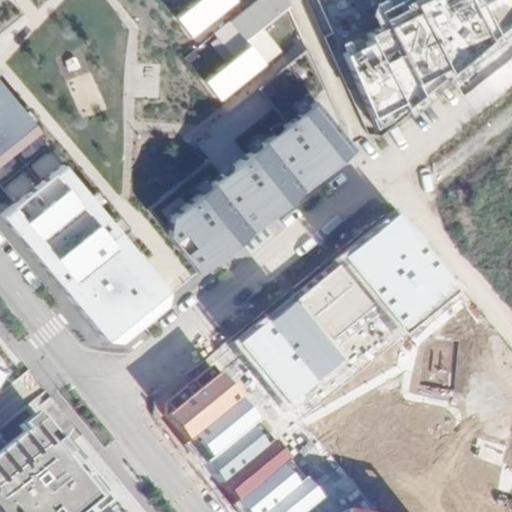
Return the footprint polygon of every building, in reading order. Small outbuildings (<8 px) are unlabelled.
[(194,0),(175,15),(191,34),(232,0),(194,0)] [(237,31),(248,44),(204,79),(219,98),(279,49),(259,27),(290,4),(287,0),(252,0),(212,30),(221,42),(237,31)] [(348,0),(353,9),(371,0),(348,0)] [(454,78),(414,0),(381,15),(389,29),(425,99),(454,78)] [(496,47),(471,0),(414,0),(454,78),(496,47)] [(511,0),(489,0),(476,8),(496,47),(511,35),(511,0)] [(407,112),(425,99),(389,29),(368,39),(407,112)] [(203,73),(226,55),(211,37),(197,48),(202,54),(193,62),(203,73)] [(407,112),(368,39),(341,50),(379,133),(407,112)] [(0,154),(33,129),(0,87),(0,154)] [(312,100),(169,215),(164,232),(196,272),(353,147),(312,100)] [(166,297),(56,163),(0,212),(0,217),(111,342),(166,297)] [(396,218),(339,262),(389,328),(448,281),(396,218)] [(339,262),(294,297),(346,363),(389,328),(339,262)] [(294,297),(265,319),(318,385),(346,363),(294,297)] [(265,319),(233,344),(288,410),(318,385),(265,319)] [(160,413),(190,447),(243,401),(213,367),(160,413)] [(190,447),(208,469),(255,428),(261,423),(243,401),(190,447)] [(0,511),(52,511),(53,511),(83,511),(86,510),(101,498),(108,493),(96,478),(90,483),(78,469),(67,455),(69,454),(58,441),(57,442),(55,440),(40,421),(0,452),(0,511)] [(208,469),(223,486),(270,446),(255,428),(208,469)] [(223,486),(239,504),(284,465),(291,459),(276,442),(270,446),(223,486)] [(239,504),(245,511),(269,511),(301,486),(284,465),(239,504)] [(269,511),(309,511),(325,499),(309,480),(301,486),(269,511)]
